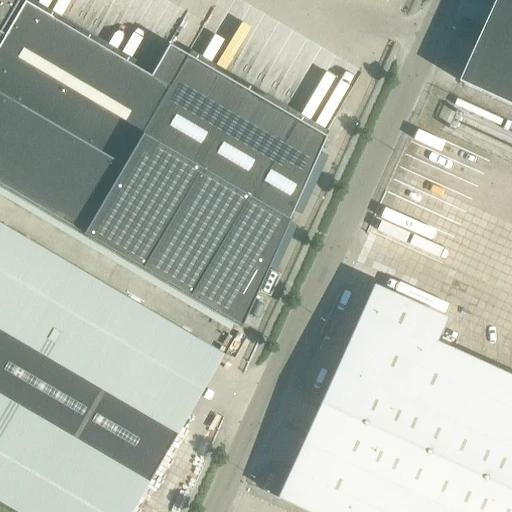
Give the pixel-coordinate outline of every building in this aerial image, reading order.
[(0,0),(0,185),(240,326),(327,135),(171,43),(151,76),(21,0),(0,0)] [(511,0),(501,0),(464,84),(511,105),(511,0)] [(0,497),(25,511),(128,511),(179,424),(107,382),(125,353),(12,287),(35,248),(0,227),(0,497)] [(270,269),(260,291),(270,296),(280,274),(270,269)] [(446,319),(372,285),(318,406),(276,497),(310,511),(511,511),(511,376),(435,341),(446,319)]
